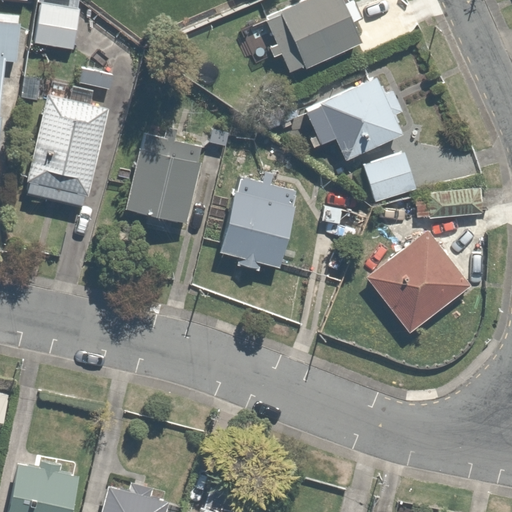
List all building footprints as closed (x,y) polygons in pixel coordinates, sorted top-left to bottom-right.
[(77,3),(50,0),(30,0),(26,40),(71,46),(77,3)] [(280,0),(258,10),(284,69),(356,38),(339,0),(280,0)] [(0,61),(0,59),(12,60),(15,14),(0,13),(0,61)] [(60,93),(35,88),(15,190),(79,202),(105,68),(66,61),(60,93)] [(371,66),(296,103),(315,143),(326,138),(335,158),(392,130),(385,114),(393,111),(371,66)] [(190,144),(132,132),(116,203),(173,216),(190,144)] [(402,144),(353,160),(368,205),(417,189),(402,144)] [(226,253),(224,260),(251,267),(252,260),(266,263),(285,187),(228,172),(209,249),(226,253)] [(313,202),(312,221),(337,224),(339,204),(313,202)] [(415,225),(355,277),(398,327),(464,281),(415,225)] [(59,511),(67,460),(9,451),(0,506),(0,511),(59,511)] [(124,479),(100,473),(91,511),(159,511),(164,492),(146,488),(149,475),(126,470),(124,479)] [(245,511),(249,498),(200,484),(191,511),(245,511)]
